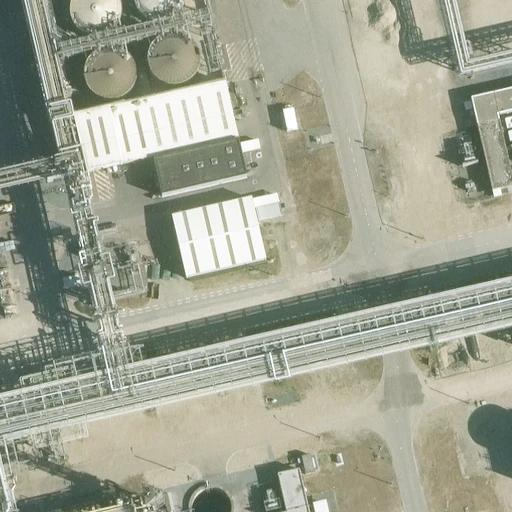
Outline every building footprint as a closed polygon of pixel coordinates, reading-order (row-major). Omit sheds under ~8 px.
[(0,491),(6,491),(3,481),(57,469),(56,463),(65,461),(62,450),(88,444),(85,430),(383,362),(511,332),(511,57),(473,66),(469,49),(464,50),(452,0),(435,0),(455,83),(459,86),(511,74),(511,284),(373,316),(0,402),(0,491)] [(21,0),(58,162),(0,175),(0,197),(62,183),(80,269),(77,270),(83,294),(86,293),(97,337),(106,374),(129,368),(120,332),(109,288),(115,286),(110,261),(103,263),(90,201),(93,200),(87,177),(84,178),(71,121),(57,65),(99,56),(94,59),(90,63),(87,68),(85,74),(84,80),(85,86),(87,92),(89,96),(93,100),(96,103),(101,105),(107,106),(114,107),(121,105),(126,102),(130,98),(133,94),(136,88),(137,82),(137,77),(136,72),(133,67),(130,62),(126,59),(121,56),(117,55),(111,54),(161,43),(157,46),(153,49),(150,53),(149,58),(147,63),(147,69),(149,74),(151,79),(154,83),(157,87),(162,90),(167,92),(172,92),(177,92),(184,90),(190,86),(194,83),(196,79),(198,74),(199,70),(200,65),(199,60),(198,55),(195,51),(192,47),(188,44),(184,42),(175,40),(211,32),(208,18),(172,26),(178,21),(181,18),(183,13),(185,8),(185,3),(185,0),(21,0)] [(290,112),(313,106),(306,78),(283,85),(290,112)] [(71,121),(84,178),(87,177),(238,142),(225,87),(71,121)] [(511,92),(470,101),(492,195),(511,189),(511,181),(498,119),(511,115),(511,92)] [(307,143),(285,147),(289,167),(311,163),(307,143)] [(305,183),(311,208),(335,203),(329,178),(305,183)] [(291,185),(295,211),(307,209),(304,183),(291,185)] [(186,282),(266,264),(250,198),(233,201),(232,196),(190,206),(192,215),(171,220),(186,282)] [(296,214),(305,250),(332,244),(323,208),(296,214)] [(277,478),(284,511),(307,511),(299,473),(277,478)] [(153,511),(151,500),(130,504),(130,509),(118,511),(13,511),(11,500),(8,500),(6,491),(0,491),(0,511),(153,511)] [(328,511),(326,503),(312,506),(313,511),(328,511)]
